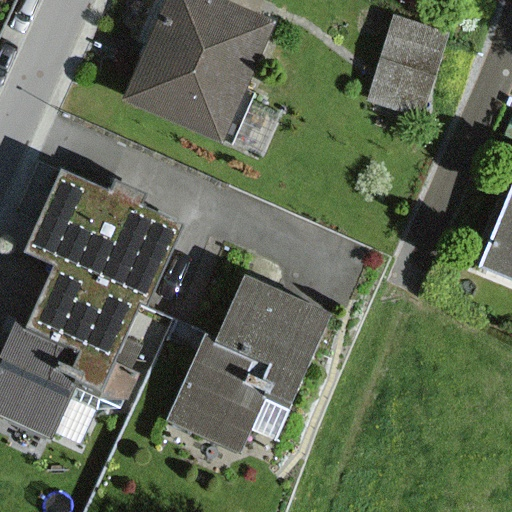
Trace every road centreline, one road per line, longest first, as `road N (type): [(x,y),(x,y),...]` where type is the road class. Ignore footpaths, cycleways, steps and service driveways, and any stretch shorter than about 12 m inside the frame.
road 1 (unknown): [(492,51),(407,338),(339,511)]
road 2 (unknown): [(15,134),(358,282)]
road 3 (residential): [(0,168),(78,0)]
